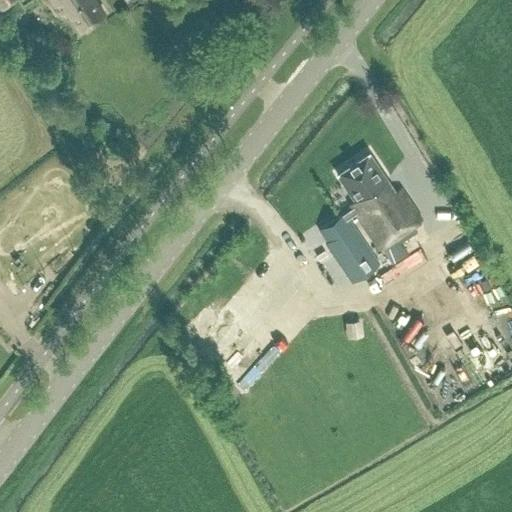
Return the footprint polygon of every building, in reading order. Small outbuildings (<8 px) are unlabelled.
[(79,29),(104,12),(95,0),(51,0),(61,14),(66,10),(79,29)] [(399,241),(423,225),(419,220),(421,218),(399,186),(394,189),(368,150),(336,172),(354,198),(349,202),(351,206),(344,211),(318,228),(326,240),(324,241),(351,280),(378,262),(363,239),(370,234),(379,247),(382,245),(392,261),(406,251),(399,241)] [(417,275),(393,286),(426,357),(461,341),(458,333),(472,327),(462,306),(437,317),(417,275)] [(240,289),(256,306),(265,298),(248,281),(240,289)] [(303,327),(285,307),(245,344),(264,364),(303,327)]
